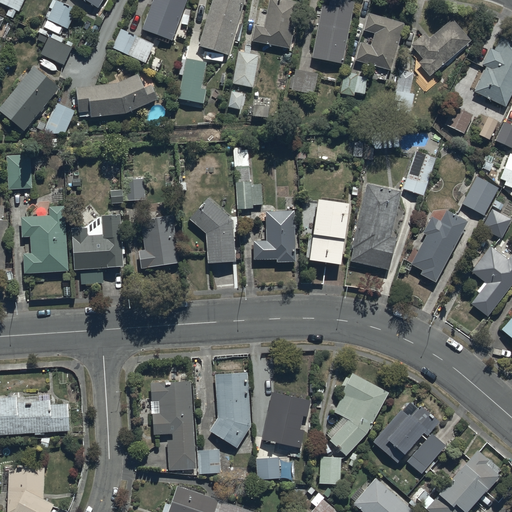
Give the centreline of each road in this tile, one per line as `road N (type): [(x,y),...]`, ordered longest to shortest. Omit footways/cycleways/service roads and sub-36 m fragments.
road 1 (tertiary): [(103,330),(317,319),(380,326),(438,351),(511,418)]
road 2 (residential): [(103,511),(111,473),(103,330)]
